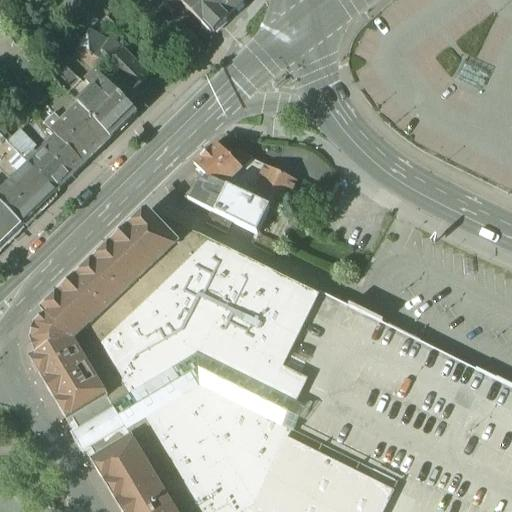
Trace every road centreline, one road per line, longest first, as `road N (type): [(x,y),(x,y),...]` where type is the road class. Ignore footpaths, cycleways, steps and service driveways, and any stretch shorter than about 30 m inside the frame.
road 1 (tertiary): [(0,313),(203,117)]
road 2 (tertiary): [(203,117),(261,106),(292,110),(374,154)]
road 3 (tertiary): [(374,154),(511,229)]
road 4 (tertiary): [(298,31),(340,120),(374,154)]
road 5 (tertiary): [(203,117),(298,31)]
